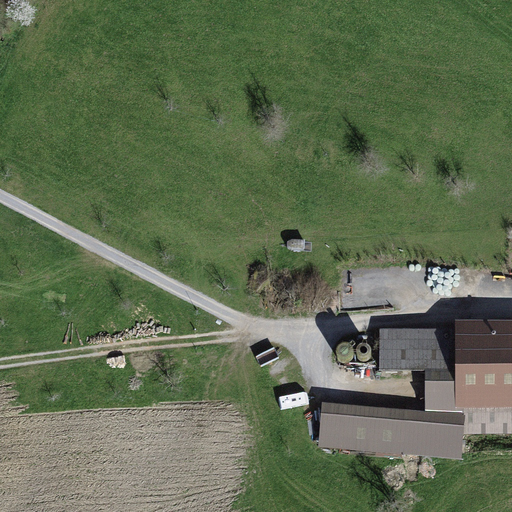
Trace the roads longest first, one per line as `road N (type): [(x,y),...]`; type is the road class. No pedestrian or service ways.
road 1 (track): [(0,193),(234,325),(385,322)]
road 2 (unclassified): [(385,322),(511,316)]
